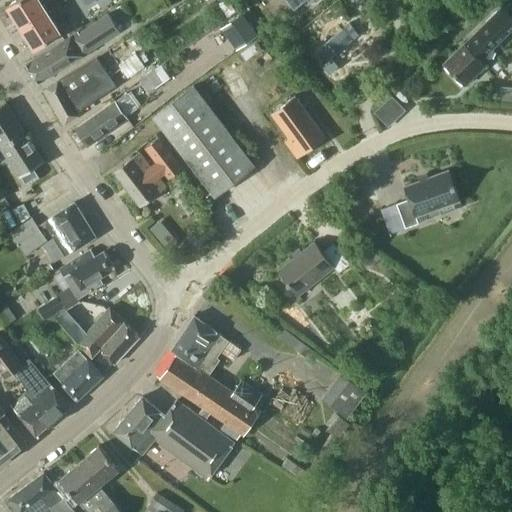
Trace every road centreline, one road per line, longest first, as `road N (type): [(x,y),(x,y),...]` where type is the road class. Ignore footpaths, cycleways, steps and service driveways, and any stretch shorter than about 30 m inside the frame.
road 1 (residential): [(165,291),(257,220),(396,134),(453,121),(511,124)]
road 2 (tertiary): [(165,291),(8,77)]
road 3 (tertiary): [(0,483),(152,346),(164,322),(165,291)]
